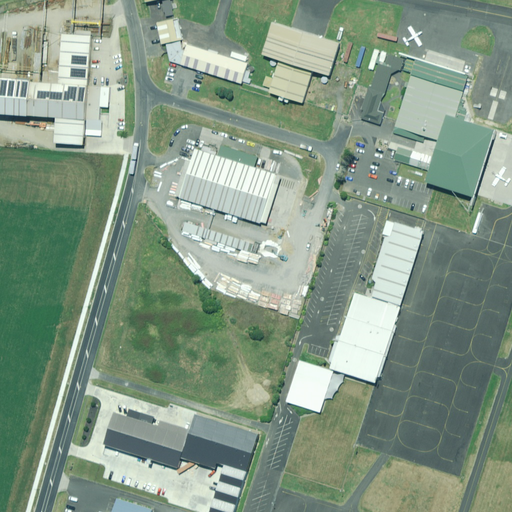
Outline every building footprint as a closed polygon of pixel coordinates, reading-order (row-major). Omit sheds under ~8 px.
[(172,3),(171,0),(163,0),(164,4),(163,4),(165,13),(166,12),(167,17),(174,15),(173,9),(174,9),(178,8),(177,3),(173,4),(173,3),(172,3)] [(181,40),(184,40),(179,19),(158,23),(163,44),(167,44),(181,40)] [(291,29),(272,23),(261,58),(271,61),(279,64),(274,80),(266,77),(263,86),(272,89),(270,94),(303,105),(313,74),(331,80),(342,45),(306,34),(291,29)] [(103,87),(90,86),(94,36),(93,36),(93,32),(79,31),(78,35),(65,34),(62,73),(57,73),(57,70),(49,70),(49,72),(45,71),(44,83),(33,82),(33,81),(0,78),(0,114),(31,117),(31,116),(59,118),(57,144),(85,145),(88,120),(101,121),(103,87)] [(184,50),(181,40),(167,44),(171,61),(182,65),(187,51),(184,50)] [(187,51),(182,65),(243,84),(244,81),(247,71),(250,64),(189,44),(187,51)] [(393,67),(380,63),(373,85),(371,84),(364,110),(365,110),(362,118),(382,124),(386,112),(380,111),(386,92),(387,93),(393,73),(401,69),(403,70),(406,58),(391,54),(388,63),(394,65),(393,67)] [(499,131),(501,126),(473,117),(471,111),(467,110),(468,107),(464,106),(467,99),(463,98),(472,71),(422,55),(397,131),(425,140),(427,133),(444,138),(430,181),(478,196),(499,131)] [(251,72),(247,71),(244,81),(251,84),(252,79),(249,78),(251,72)] [(219,154),(198,147),(182,197),(268,224),(284,174),(256,166),(259,155),(222,144),(219,154)] [(434,156),(400,145),(396,159),(430,169),(434,156)] [(250,241),(184,220),(181,230),(247,251),(250,241)] [(427,230),(397,221),(396,222),(388,220),(384,234),(390,236),(387,236),(374,277),(378,282),(373,295),(404,305),(427,230)] [(402,306),(357,292),(344,335),(339,335),(331,359),(335,363),(334,367),(369,378),(376,380),(380,381),(402,306)] [(336,371),(302,360),(289,401),(322,411),(336,371)] [(182,457),(191,429),(160,420),(158,426),(154,425),(156,418),(128,410),(126,416),(114,412),(103,445),(179,468),(182,457)] [(191,429),(182,457),(218,468),(220,463),(227,465),(212,511),(237,511),(263,432),(197,411),(193,422),(191,429)] [(114,511),(152,511),(154,508),(119,497),(114,511)]
